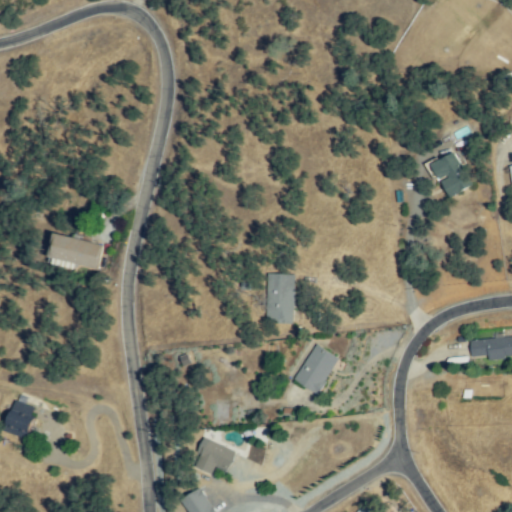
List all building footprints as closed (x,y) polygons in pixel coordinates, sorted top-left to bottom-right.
[(453,195),(445,174),(434,177),(430,164),(457,155),(469,189),(453,195)] [(100,246),(96,268),(52,259),(57,237),(100,246)] [(268,323),(271,276),(294,277),(291,324),(268,323)] [(511,355),(474,358),(473,342),(511,338),(511,355)] [(318,393),(296,380),(316,347),(338,360),(318,393)] [(27,438),(8,430),(18,405),(37,413),(27,438)] [(201,466),(203,445),(233,449),(230,470),(201,466)] [(213,511),(189,511),(183,502),(199,491),(213,511)]
